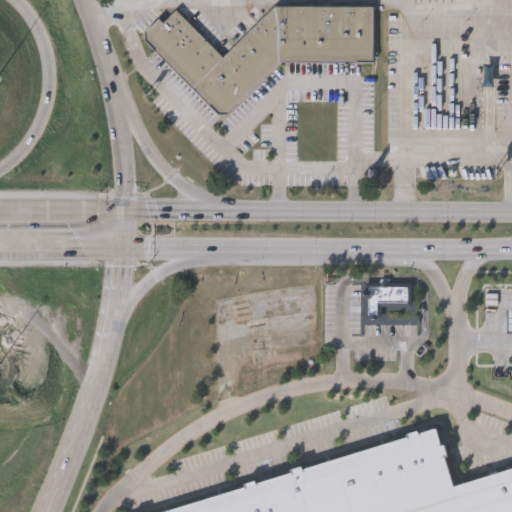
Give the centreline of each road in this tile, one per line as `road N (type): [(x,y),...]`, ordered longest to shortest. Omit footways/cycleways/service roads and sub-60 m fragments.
road 1 (secondary): [(49,511),(105,348),(123,253),(119,121),(82,0)]
road 2 (primary): [(511,216),(0,210)]
road 3 (motorway): [(9,0),(34,25),(48,91),(37,130),(0,172)]
road 4 (primary): [(223,251),(415,251)]
road 5 (secondary): [(239,213),(178,183),(113,94)]
road 6 (secondary): [(105,348),(157,282),(223,251)]
road 7 (primary): [(0,253),(123,253)]
